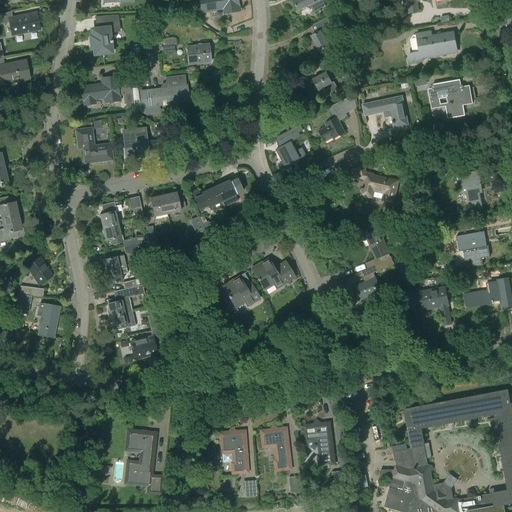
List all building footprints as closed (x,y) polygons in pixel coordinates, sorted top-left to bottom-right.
[(199,0),(202,12),(226,8),(227,13),(239,11),(236,0),(199,0)] [(326,6),(322,0),(295,0),(293,1),(299,11),(310,5),(314,13),(326,6)] [(409,0),(410,1),(404,2),(406,15),(418,12),(416,0),(419,0),(420,1),(424,0),(409,0)] [(9,23),(12,36),(40,30),(36,13),(12,18),(11,12),(0,14),(2,24),(9,23)] [(150,24),(149,13),(137,13),(138,24),(150,24)] [(117,16),(105,16),(107,29),(92,30),(93,37),(90,37),(92,48),(94,48),(95,54),(113,52),(112,41),(111,41),(110,33),(119,32),(117,16)] [(312,26),(312,27),(316,25),(320,32),(311,37),(320,52),(329,47),(323,35),(333,29),(327,18),(312,26)] [(350,32),(355,35),(360,26),(354,23),(350,32)] [(421,59),(440,55),(439,52),(456,49),(453,33),(431,36),(430,30),(419,32),(419,34),(413,35),(410,39),(413,54),(408,55),(410,64),(422,62),(421,59)] [(162,47),(162,53),(175,51),(174,45),(176,45),(175,38),(163,40),(164,46),(162,47)] [(365,55),(363,47),(362,39),(349,42),(351,50),(353,58),(365,55)] [(186,48),(188,65),(210,62),(208,44),(186,48)] [(0,72),(2,84),(22,80),(22,81),(29,79),(28,73),(26,65),(15,67),(14,63),(4,65),(3,58),(0,58),(0,72)] [(319,65),(322,71),(333,65),(330,59),(319,65)] [(334,82),(332,83),(326,72),(313,80),(319,91),(324,88),(328,95),(338,89),(334,82)] [(103,78),(103,84),(82,87),(84,100),(84,106),(96,105),(96,99),(105,98),(106,104),(119,102),(116,76),(103,78)] [(160,90),(140,92),(142,107),(188,101),(185,76),(178,77),(178,76),(165,77),(165,83),(164,84),(162,84),(161,86),(161,87),(160,88),(160,90)] [(357,78),(358,88),(368,87),(366,76),(357,78)] [(432,89),(428,90),(432,109),(447,106),(449,117),(453,116),(453,117),(464,115),(462,103),(466,103),(463,87),(463,86),(462,86),(462,85),(461,85),(460,85),(459,86),(459,84),(458,81),(432,85),(431,86),(431,87),(431,88),(431,89),(432,89)] [(124,95),(126,108),(133,107),(132,94),(124,95)] [(319,131),(325,142),(333,138),(333,139),(345,133),(339,121),(345,118),(344,117),(347,116),(346,114),(357,108),(354,95),(329,108),(335,119),(325,124),(327,127),(319,131)] [(367,123),(366,116),(390,110),(393,121),(392,121),(393,124),(394,128),(408,125),(402,97),(381,101),(380,96),(368,99),(369,104),(363,105),(367,123)] [(288,138),(298,133),(302,131),(299,125),(295,127),(275,138),(280,146),(273,150),(283,168),(299,159),(288,138)] [(77,146),(83,145),(85,164),(112,160),(110,144),(91,146),(91,144),(94,144),(92,129),(75,131),(77,146)] [(122,132),(126,158),(134,157),(134,158),(135,158),(135,157),(148,155),(145,129),(122,132)] [(153,141),(154,155),(161,154),(159,140),(153,141)] [(363,190),(362,195),(371,197),(373,190),(385,193),(383,200),(393,202),(397,181),(373,176),(373,174),(365,173),(364,167),(357,169),(360,181),(364,182),(363,188),(362,188),(362,189),(363,190)] [(468,202),(469,208),(470,208),(471,211),(482,209),(478,186),(482,186),(481,184),(481,183),(478,169),(460,173),(463,189),(466,189),(469,202),(468,202)] [(237,179),(229,183),(228,181),(215,187),(225,208),(238,202),(235,195),(243,192),(237,179)] [(225,208),(215,187),(202,193),(203,195),(195,199),(201,211),(209,207),(212,214),(225,208)] [(176,193),(163,195),(167,214),(180,211),(180,210),(178,204),(176,193)] [(259,199),(256,193),(250,196),(253,201),(259,199)] [(129,197),(131,208),(142,206),(139,195),(129,197)] [(167,214),(163,195),(150,198),(154,217),(167,214)] [(0,220),(19,216),(15,202),(9,204),(8,197),(0,198),(0,213),(1,220),(0,220)] [(118,224),(115,212),(113,203),(102,206),(104,214),(99,215),(102,228),(118,224)] [(144,218),(141,207),(135,208),(138,220),(144,218)] [(203,215),(201,216),(203,220),(200,221),(204,229),(216,223),(214,219),(203,215)] [(19,216),(0,220),(1,220),(4,229),(0,230),(0,242),(11,240),(10,239),(25,235),(23,228),(22,228),(19,216)] [(121,230),(120,230),(118,224),(102,228),(103,232),(105,240),(112,239),(113,244),(122,241),(123,241),(121,233),(121,230)] [(146,228),(147,235),(146,235),(147,242),(148,248),(157,246),(153,232),(152,227),(146,228)] [(366,264),(368,269),(382,263),(384,268),(394,264),(390,257),(383,241),(383,240),(378,229),(365,235),(370,246),(371,246),(376,259),(366,264)] [(456,252),(458,263),(471,260),(472,267),(483,265),(482,258),(490,257),(488,246),(487,246),(484,232),(456,237),(458,252),(456,252)] [(147,242),(146,235),(136,235),(136,238),(125,240),(127,246),(124,246),(124,247),(147,242)] [(125,253),(148,248),(147,242),(124,247),(125,253)] [(126,267),(124,255),(104,260),(106,272),(126,267)] [(40,258),(40,257),(27,266),(40,285),(53,276),(47,268),(48,267),(48,266),(46,268),(40,258)] [(258,279),(257,280),(258,281),(259,281),(267,294),(265,290),(274,284),(276,289),(296,277),(286,261),(274,269),(268,260),(262,264),(261,263),(251,269),(258,279)] [(153,270),(151,262),(144,263),(146,271),(153,270)] [(382,263),(368,269),(361,272),(365,282),(355,287),(361,300),(381,291),(373,273),(384,268),(382,263)] [(128,273),(126,267),(106,272),(109,284),(122,281),(121,275),(128,273)] [(143,281),(143,278),(135,280),(136,286),(142,285),(144,284),(143,281)] [(222,287),(229,297),(228,297),(229,299),(230,299),(238,312),(236,307),(244,302),(247,306),(259,299),(250,283),(244,287),(239,278),(233,282),(232,281),(222,287)] [(487,291),(480,292),(463,295),(465,307),(471,305),(472,306),(493,302),(493,300),(500,299),(502,310),(511,308),(511,303),(508,278),(486,282),(487,291)] [(135,280),(123,283),(124,289),(136,286),(135,280)] [(144,295),(142,285),(136,286),(124,289),(115,291),(117,298),(107,300),(110,316),(132,312),(129,299),(144,295)] [(31,296),(32,288),(20,286),(19,294),(31,296)] [(440,307),(444,325),(450,324),(447,305),(448,305),(444,287),(420,292),(419,290),(411,292),(413,300),(420,299),(423,310),(440,307)] [(30,303),(30,304),(31,296),(18,295),(17,302),(30,303)] [(28,311),(30,303),(17,302),(16,309),(28,311)] [(54,338),(59,307),(44,304),(39,303),(37,316),(42,317),(38,335),(54,338)] [(135,326),(132,312),(110,316),(113,329),(127,326),(127,328),(135,326)] [(166,325),(163,313),(148,316),(151,328),(166,325)] [(15,331),(21,332),(23,319),(17,318),(15,331)] [(163,342),(160,326),(151,328),(152,331),(151,331),(152,337),(154,343),(163,342)] [(130,342),(134,359),(156,354),(152,337),(130,342)] [(504,511),(504,505),(511,503),(511,403),(510,404),(508,391),(405,410),(412,448),(406,450),(393,452),(396,467),(395,469),(381,469),(381,477),(393,477),(384,508),(399,511),(504,511)] [(319,456),(320,465),(334,463),(329,424),(305,426),(307,441),(315,440),(319,444),(321,456),(319,456)] [(275,449),(277,461),(275,461),(276,470),(290,469),(285,429),(261,432),(263,447),(271,446),(275,449)] [(149,485),(148,492),(160,493),(161,477),(150,476),(155,434),(145,433),(143,431),(142,432),(128,431),(128,438),(131,438),(129,450),(141,451),(140,463),(128,462),(126,483),(149,485)] [(225,452),(223,452),(223,462),(234,462),(234,464),(232,464),(233,473),(247,472),(244,432),(221,434),(221,439),(224,439),(225,452)] [(345,487),(344,471),(332,472),(334,488),(345,487)] [(366,475),(360,476),(362,488),(368,487),(366,475)] [(289,478),(291,494),(303,492),(301,476),(289,478)] [(244,481),(245,497),(257,496),(256,480),(244,481)]
